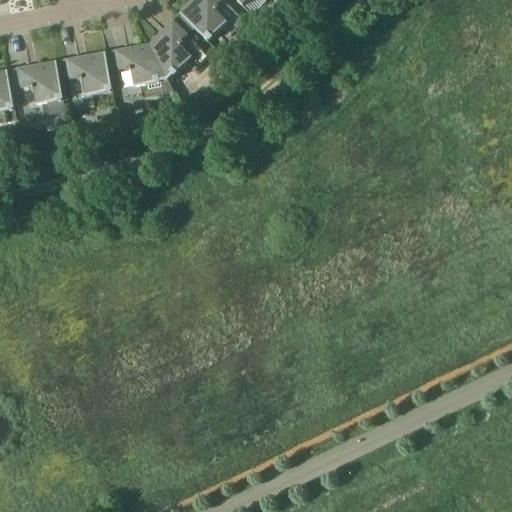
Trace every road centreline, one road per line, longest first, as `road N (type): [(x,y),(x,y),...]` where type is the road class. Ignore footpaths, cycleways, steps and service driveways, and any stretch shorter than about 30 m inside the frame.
road 1 (track): [(0,196),(115,171),(195,142),(363,0)]
road 2 (residential): [(0,24),(127,0)]
